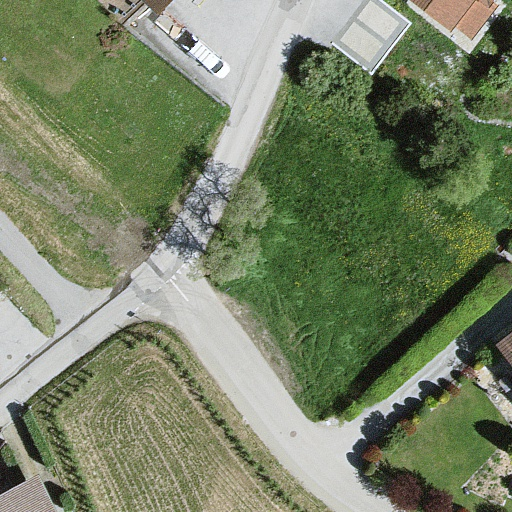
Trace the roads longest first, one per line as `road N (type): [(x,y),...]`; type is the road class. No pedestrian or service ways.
road 1 (residential): [(168,277),(297,447),(371,511)]
road 2 (residential): [(300,0),(168,277)]
road 3 (residential): [(168,277),(90,325),(9,392)]
